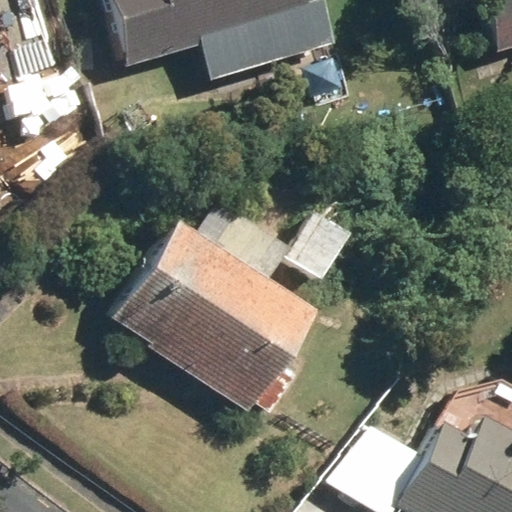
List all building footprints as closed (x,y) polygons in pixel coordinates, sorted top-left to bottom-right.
[(0,0),(0,28),(48,13),(44,0),(0,0)] [(208,75),(332,37),(320,0),(104,0),(123,61),(197,38),(208,75)] [(511,0),(487,0),(500,43),(511,39),(511,0)] [(0,125),(19,58),(0,52),(0,125)] [(350,229),(314,204),(288,241),(275,259),(311,284),(350,229)] [(315,303),(173,214),(107,318),(249,408),(315,303)] [(438,416),(394,496),(422,511),(511,511),(511,421),(484,406),(469,433),(438,416)]
